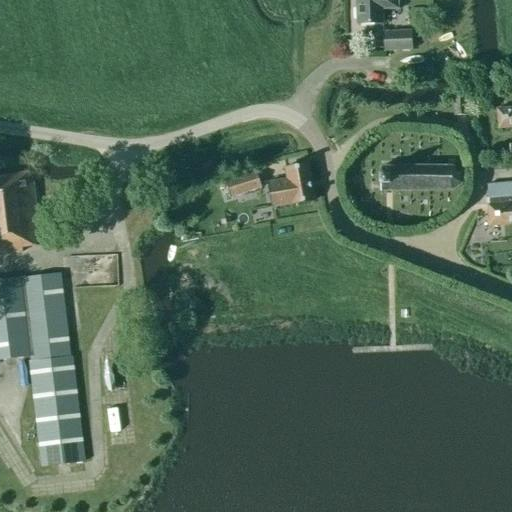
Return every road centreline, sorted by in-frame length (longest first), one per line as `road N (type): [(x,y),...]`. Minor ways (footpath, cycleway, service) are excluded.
road 1 (unclassified): [(326,171),(305,123),(272,110),(152,143),(0,127)]
road 2 (unclassified): [(427,260),(341,221),(326,171)]
